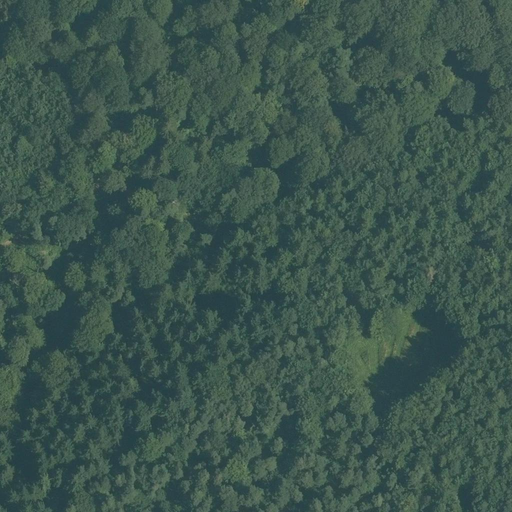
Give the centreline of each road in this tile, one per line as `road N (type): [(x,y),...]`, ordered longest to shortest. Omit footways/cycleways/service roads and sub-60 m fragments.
road 1 (track): [(0,432),(253,217),(511,120)]
road 2 (track): [(0,242),(157,122),(194,0)]
